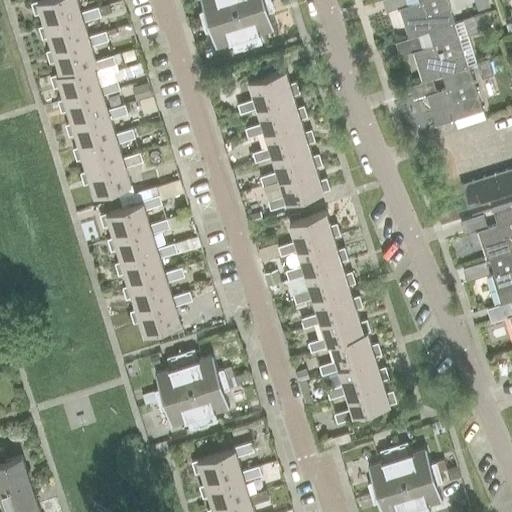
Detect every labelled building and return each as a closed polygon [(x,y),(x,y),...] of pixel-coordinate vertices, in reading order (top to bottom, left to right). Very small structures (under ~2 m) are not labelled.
[(82,13),(81,11),(77,0),(39,0),(32,3),(35,12),(42,10),(46,24),(82,13)] [(235,10),(232,0),(200,0),(203,9),(198,11),(201,21),(235,10)] [(232,0),(235,10),(267,0),(232,0)] [(256,41),(255,36),(255,35),(254,33),(273,27),(267,11),(273,9),(269,0),(267,0),(235,10),(247,47),(252,45),(251,43),(256,41)] [(407,37),(428,30),(455,22),(448,0),(418,0),(419,1),(397,8),(407,37)] [(49,34),(53,49),(89,38),(88,35),(83,19),(100,14),(98,6),(81,11),(82,13),(46,24),(40,26),(43,36),(49,34)] [(241,48),(247,47),(235,10),(201,21),(204,31),(210,29),(215,45),(233,39),(236,48),(241,46),(241,48)] [(474,15),(462,19),(467,35),(479,31),(474,15)] [(442,74),(469,65),(455,22),(428,30),(432,45),(411,52),(421,81),(442,74)] [(56,58),(60,73),(96,62),(96,60),(91,44),(108,39),(107,35),(116,32),(114,27),(88,35),(89,38),(53,49),(47,51),(49,60),(56,58)] [(100,85),(102,85),(97,69),(108,66),(116,63),(113,55),(96,60),(96,62),(60,73),(50,76),(53,86),(60,84),(64,98),(100,87),(100,85)] [(488,59),(476,63),(481,78),(493,74),(488,59)] [(469,65),(442,74),(447,88),(425,95),(434,125),(483,109),(469,65)] [(256,105),(292,94),(299,92),(297,83),(289,85),(283,68),(248,80),(254,98),(237,103),(240,112),(257,107),(256,105)] [(67,108),(72,122),(107,111),(106,109),(102,94),(120,88),(117,80),(102,85),(100,85),(100,87),(64,98),(56,100),(60,110),(67,108)] [(263,129),(299,118),(307,115),(304,106),(296,108),(292,94),(256,105),(257,107),(262,123),(245,128),(248,136),(264,131),(263,129)] [(114,136),(113,133),(109,118),(127,112),(124,103),(106,109),(107,111),(72,122),(64,124),(67,134),(75,132),(79,146),(114,136)] [(271,153),(306,142),(315,140),(311,130),(303,132),(299,118),(263,129),(264,131),(269,146),(252,151),(255,160),(271,155),(271,153)] [(122,160),(121,157),(117,142),(134,136),(132,127),(113,133),(114,136),(79,146),(71,149),(75,160),(83,157),(87,170),(122,160)] [(263,185),(279,179),(279,177),(314,166),(322,164),(319,154),(311,157),(306,142),(271,153),(271,155),(276,170),(260,175),(263,185)] [(122,160),(87,170),(79,172),(82,182),(90,180),(95,195),(130,185),(124,166),(142,161),(139,151),(121,157),(122,160)] [(279,177),(279,179),(284,195),(268,200),(270,208),(287,203),(286,201),(288,201),(290,208),(302,204),(299,197),(330,188),(327,178),(318,181),(314,166),(279,177)] [(502,196),(511,192),(511,188),(506,169),(494,172),(502,196)] [(491,199),(502,196),(494,172),(483,176),(491,199)] [(480,203),(491,199),(483,176),(472,179),(480,203)] [(468,206),(480,203),(472,179),(461,183),(468,206)] [(150,225),(150,224),(144,208),(162,202),(159,194),(140,200),(141,201),(99,215),(102,225),(109,223),(113,237),(150,225)] [(490,258),(511,250),(511,202),(493,208),(497,223),(476,230),(485,260),(490,258)] [(298,246),(334,235),(340,233),(337,223),(331,225),(325,210),(290,222),(296,240),(279,245),(282,255),(299,249),(298,246)] [(157,249),(157,247),(152,232),(169,226),(167,219),(150,224),(150,225),(113,237),(107,239),(110,249),(116,247),(120,260),(157,249)] [(305,271),(341,259),(347,258),(344,248),(339,250),(334,235),(298,246),(299,249),(303,264),(286,269),(289,279),(306,274),(305,271)] [(165,273),(164,270),(159,256),(177,250),(174,242),(157,247),(157,249),(120,260),(115,262),(118,273),(123,271),(128,285),(165,273)] [(511,299),(511,250),(490,258),(494,271),(489,273),(499,303),(511,299)] [(313,295),(349,284),(355,282),(351,272),(346,273),(341,259),(305,271),(306,274),(311,289),(294,294),(297,303),(314,298),(313,295)] [(173,297),(172,294),(167,280),(184,274),(181,265),(164,270),(165,273),(128,285),(122,287),(125,297),(131,295),(136,309),(173,297)] [(276,269),(264,273),(267,284),(280,280),(276,269)] [(320,318),(356,307),(362,305),(359,296),(353,298),(349,284),(313,295),(314,298),(318,313),(302,318),(304,327),(321,322),(320,318)] [(173,297),(136,309),(129,311),(133,321),(138,319),(143,334),(180,322),(174,303),(192,298),(189,289),(172,294),(173,297)] [(331,342),(366,332),(370,330),(367,319),(361,321),(356,307),(320,318),(321,322),(326,337),(309,342),(312,352),(332,345),(331,342)] [(338,366),(373,355),(380,353),(377,343),(370,345),(366,332),(331,342),(332,345),(336,359),(319,364),(322,373),(339,368),(338,366)] [(192,388),(226,377),(223,367),(218,369),(213,353),(194,359),(192,351),(187,352),(186,350),(180,351),(192,388)] [(158,399),(192,388),(180,351),(175,353),(176,355),(171,357),(173,365),(155,371),(160,387),(155,389),(158,399)] [(346,391),(381,380),(388,378),(385,367),(378,369),(373,355),(338,366),(339,368),(344,383),(327,388),(330,397),(347,392),(346,391)] [(192,388),(203,425),(209,423),(208,421),(213,419),(210,411),(229,405),(224,389),(229,387),(226,377),(192,388)] [(346,391),(347,392),(351,407),(335,413),(337,421),(355,416),(354,414),(396,401),(393,391),(386,394),(381,380),(346,391)] [(198,426),(203,425),(192,388),(158,399),(161,409),(166,407),(171,423),(190,417),(192,425),(197,424),(198,426)] [(242,471),(242,470),(237,455),(254,450),(251,440),(232,446),(233,448),(191,461),(194,471),(201,469),(205,482),(242,471)] [(404,481),(438,470),(435,460),(429,462),(424,446),(406,452),(403,444),(398,445),(397,443),(392,445),(404,481)] [(367,482),(370,492),(404,481),(392,445),(387,446),(387,449),(383,450),(385,459),(367,464),(372,480),(367,482)] [(0,490),(29,481),(21,456),(6,461),(2,448),(0,448),(0,490)] [(249,495),(249,494),(245,479),(261,474),(258,465),(242,470),(242,471),(205,482),(198,485),(201,494),(208,492),(213,506),(249,495)] [(438,470),(404,481),(413,511),(424,511),(425,511),(423,504),(441,498),(436,482),(441,480),(438,470)] [(0,498),(4,511),(16,511),(37,506),(29,481),(0,490),(0,498)] [(413,511),(404,481),(370,492),(373,502),(378,500),(382,511),(397,511),(402,510),(402,511),(413,511)] [(254,511),(252,503),(269,497),(266,489),(249,494),(249,495),(213,506),(206,509),(207,511),(254,511)]
